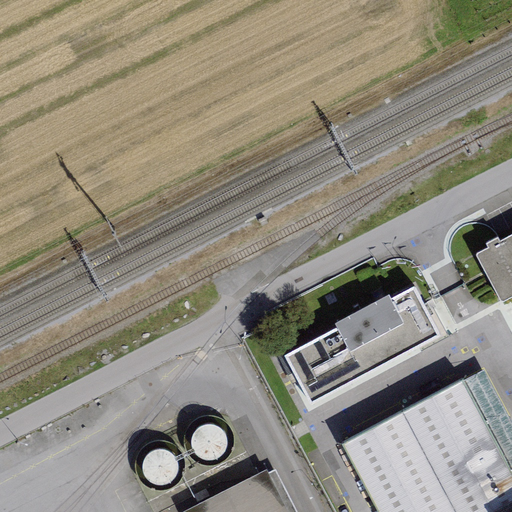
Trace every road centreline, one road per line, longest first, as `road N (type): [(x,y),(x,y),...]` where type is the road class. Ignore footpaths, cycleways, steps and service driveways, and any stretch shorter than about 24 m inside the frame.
road 1 (unclassified): [(511,173),(210,327)]
road 2 (unclassified): [(210,327),(0,434)]
road 3 (unclassified): [(308,511),(210,327)]
